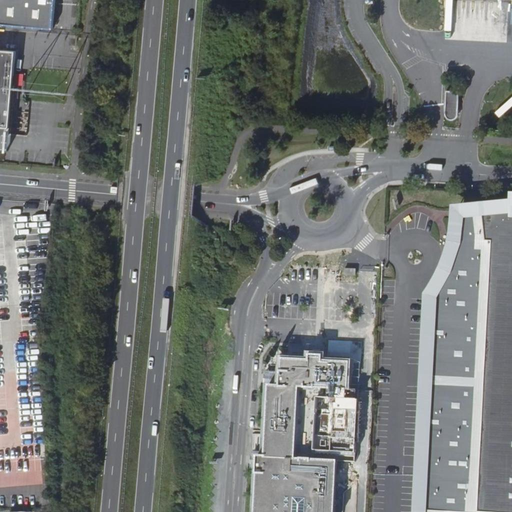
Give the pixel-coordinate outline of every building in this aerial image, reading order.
[(0,0),(0,26),(52,31),(54,0),(0,0)] [(0,127),(11,128),(16,72),(17,59),(18,51),(6,50),(0,49),(0,127)] [(447,90),(445,113),(445,115),(446,116),(447,118),(448,119),(449,120),(451,120),(452,120),(455,120),(456,119),(458,117),(458,116),(459,114),(460,91),(447,90)] [(484,215),(464,218),(460,249),(454,273),(438,300),(427,511),(511,511),(511,209),(484,215)] [(26,217),(0,218),(0,307),(30,306),(26,217)] [(333,511),(335,489),(336,458),(354,459),(357,388),(347,387),(348,360),(321,358),(321,353),(309,352),(308,358),(281,356),(281,368),(279,368),(279,383),(267,382),(266,405),(265,431),(264,453),(255,453),(254,471),(256,471),(253,511),(333,511)] [(33,367),(0,369),(0,483),(42,480),(33,367)]
